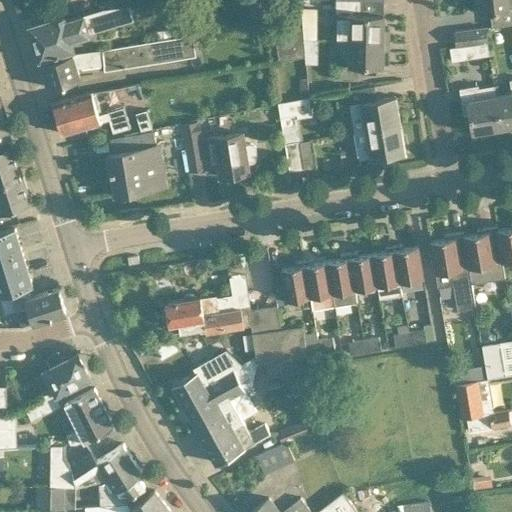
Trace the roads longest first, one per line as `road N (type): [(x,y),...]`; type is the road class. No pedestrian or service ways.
road 1 (unclassified): [(71,246),(449,181)]
road 2 (tertiary): [(71,246),(0,18)]
road 3 (tertiary): [(204,511),(139,416),(95,318)]
road 4 (residential): [(449,181),(419,0)]
